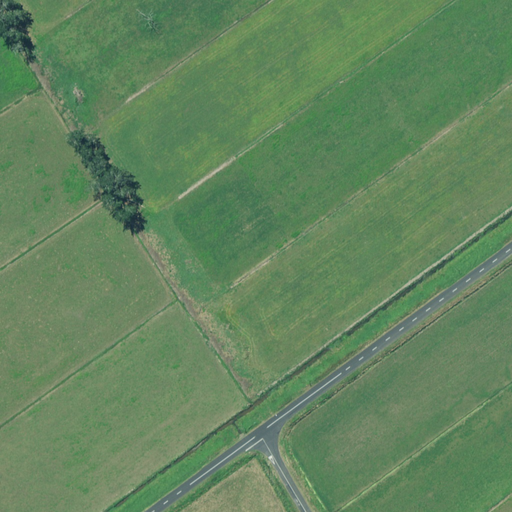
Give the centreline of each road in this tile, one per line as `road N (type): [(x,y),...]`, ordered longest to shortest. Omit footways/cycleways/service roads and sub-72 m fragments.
road 1 (unclassified): [(260,433),(511,248)]
road 2 (unclassified): [(153,511),(260,433)]
